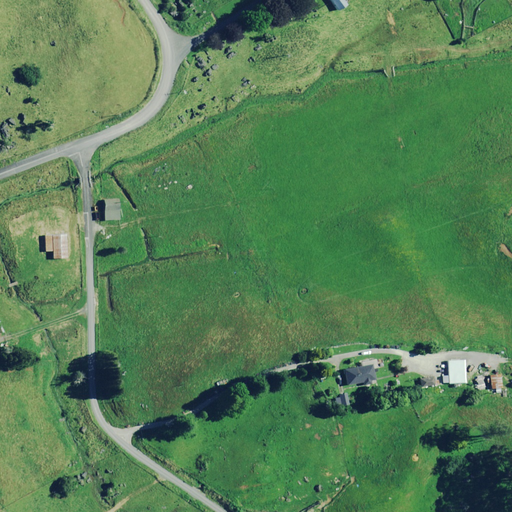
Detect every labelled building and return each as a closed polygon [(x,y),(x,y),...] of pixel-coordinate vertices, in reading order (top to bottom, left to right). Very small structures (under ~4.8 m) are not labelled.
[(328,0),(335,10),(345,3),(342,0),(328,0)] [(119,199),(103,200),(104,221),(120,220),(119,199)] [(67,259),(65,234),(44,235),(45,252),(52,252),(53,260),(67,259)] [(466,360),(447,360),(448,375),(440,375),(440,383),(466,383),(466,360)] [(373,365),(341,371),(344,386),(376,380),(373,365)] [(489,376),(489,378),(487,378),(487,383),(490,382),(490,388),(501,387),(500,374),(489,376)] [(434,384),(432,376),(419,379),(421,388),(434,384)] [(334,398),(335,406),(341,405),(341,406),(348,405),(346,394),(339,396),(339,397),(334,398)]
